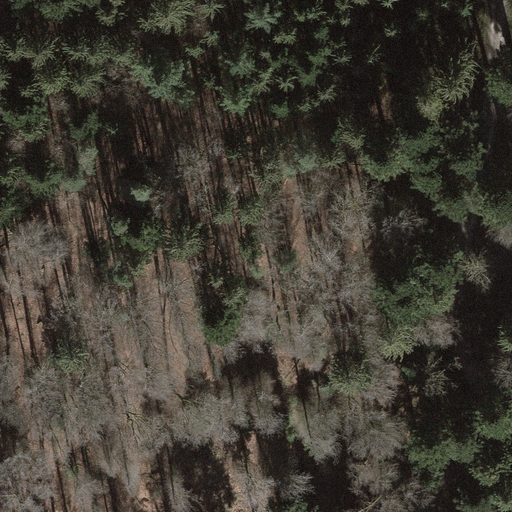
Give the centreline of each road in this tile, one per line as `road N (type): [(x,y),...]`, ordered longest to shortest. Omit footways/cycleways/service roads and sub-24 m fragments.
road 1 (track): [(511,420),(461,356),(455,299),(486,152),(492,0)]
road 2 (track): [(511,424),(409,511)]
